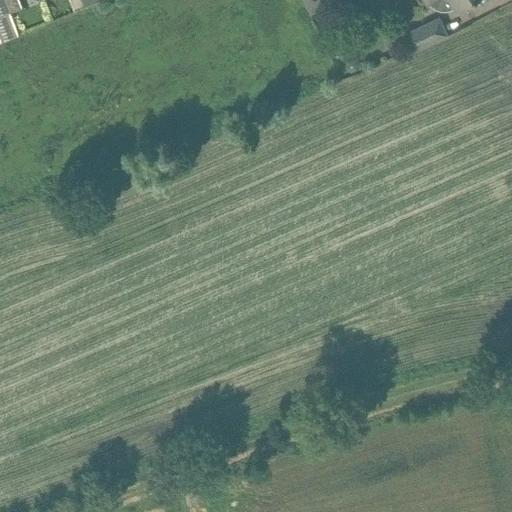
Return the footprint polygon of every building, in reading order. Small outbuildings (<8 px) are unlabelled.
[(9,12),(4,0),(0,0),(0,15),(8,12),(9,12)] [(4,0),(9,12),(22,6),(19,0),(4,0)] [(70,0),(74,10),(88,4),(86,0),(70,0)] [(231,0),(215,0),(225,22),(239,17),(250,42),(271,33),(256,0),(239,0),(233,3),(231,0)] [(256,0),(271,33),(271,35),(292,26),(281,0),(256,0)] [(304,0),(310,11),(333,0),(304,0)] [(426,0),(428,3),(429,2),(431,0),(450,0),(456,8),(457,10),(471,0),(426,0)] [(198,17),(177,26),(194,66),(215,57),(204,32),(218,26),(208,3),(194,9),(198,17)] [(404,34),(411,48),(446,32),(439,17),(404,34)] [(153,26),(140,32),(149,55),(162,49),(173,75),(194,66),(177,26),(156,35),(153,26)] [(130,46),(109,55),(126,95),(147,86),(136,60),(149,55),(140,32),(126,37),(130,46)] [(85,55),(71,61),(81,84),(94,78),(106,105),(126,96),(126,95),(109,55),(88,64),(85,55)] [(58,77),(37,86),(54,125),(75,116),(64,91),(77,85),(68,62),(54,68),(58,77)] [(12,86),(0,90),(0,94),(9,114),(22,109),(33,134),(54,125),(37,86),(16,94),(12,86)]
